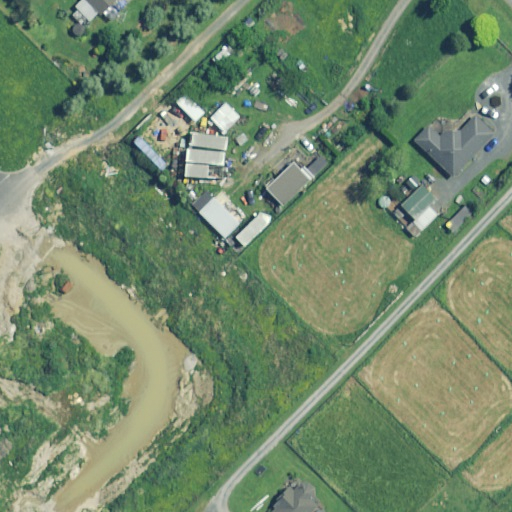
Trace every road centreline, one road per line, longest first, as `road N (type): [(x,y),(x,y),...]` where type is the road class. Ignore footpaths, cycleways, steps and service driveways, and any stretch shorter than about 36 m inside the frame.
road 1 (unknown): [(41,511),(148,392),(152,355),(4,200)]
road 2 (unknown): [(34,170),(206,0)]
